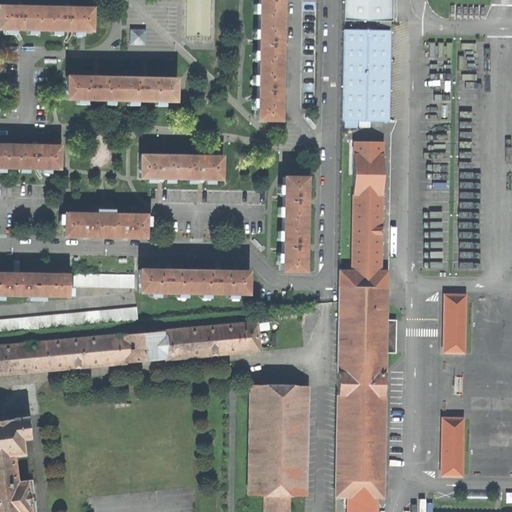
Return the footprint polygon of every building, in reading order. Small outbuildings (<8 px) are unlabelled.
[(258,0),(256,119),(279,120),(279,95),(280,44),(280,0),(258,0)] [(343,0),(343,19),(388,20),(388,0),(343,0)] [(0,5),(0,27),(43,29),(44,7),(25,6),(25,5),(21,5),(18,5),(17,6),(0,5)] [(63,7),(44,7),(43,29),(85,30),(90,30),(91,8),(71,7),(71,6),(67,6),(63,6),(63,7)] [(147,29),(131,29),(131,46),(147,46),(147,29)] [(341,119),(388,120),(389,30),(343,29),(341,119)] [(66,98),(120,99),(120,77),(100,77),(99,76),(96,75),(93,75),(92,76),(67,76),(66,98)] [(120,99),(174,100),(174,78),(149,78),(148,77),(145,77),(142,76),(141,78),(120,77),(120,99)] [(347,511),(375,511),(376,496),(383,496),(384,351),(393,351),(393,319),(385,319),(386,270),(379,270),(382,141),(353,140),(351,269),(339,269),(335,495),(347,495),(347,511)] [(0,166),(12,166),(12,144),(0,144),(0,166)] [(59,168),(59,146),(40,145),(39,144),(35,144),(32,144),(32,145),(12,144),(12,166),(59,168)] [(204,178),(221,178),(221,156),(141,155),(140,177),(156,177),(204,178)] [(281,270),(303,271),(304,251),(305,197),(305,177),(283,176),(281,270)] [(133,236),(144,236),(145,214),(64,212),(64,235),(85,235),(133,236)] [(165,270),(139,269),(139,291),(193,292),(193,270),(173,270),(172,269),(170,269),(166,269),(165,270)] [(214,271),(193,270),(193,292),(247,294),(247,272),(222,271),(221,270),(218,270),(215,270),(214,271)] [(73,272),(73,286),(134,287),(135,273),(73,272)] [(0,294),(68,296),(68,277),(19,276),(0,275),(0,294)] [(443,352),(463,352),(464,294),(443,294),(442,309),(444,309),(443,352)] [(0,332),(138,320),(137,307),(0,319),(0,332)] [(0,374),(259,350),(257,321),(0,344),(0,374)] [(282,385),(250,385),(247,494),(263,494),(262,511),(287,511),(288,495),(304,495),(307,385),(282,385)] [(115,402),(117,418),(190,411),(189,396),(115,402)] [(35,511),(31,480),(16,481),(13,455),(23,453),(21,438),(29,437),(26,415),(8,417),(8,415),(0,416),(0,511),(35,511)] [(440,475),(461,476),(462,417),(443,417),(442,461),(440,461),(440,475)] [(141,446),(141,440),(191,435),(190,420),(111,427),(112,449),(141,446)]
